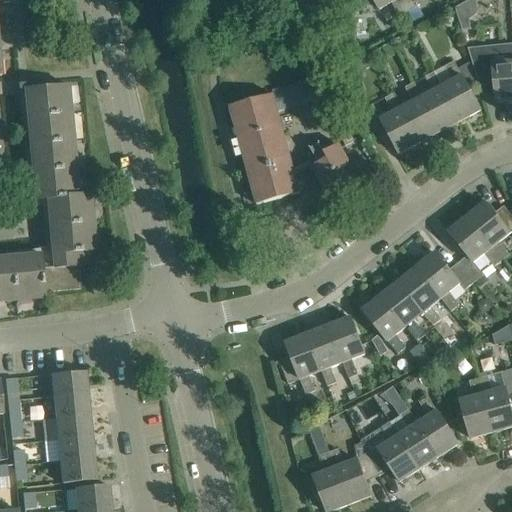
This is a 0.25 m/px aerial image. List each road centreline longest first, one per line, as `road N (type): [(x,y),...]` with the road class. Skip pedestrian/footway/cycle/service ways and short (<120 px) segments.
road 1 (residential): [(511,150),(476,167),(296,297),(175,319)]
road 2 (residential): [(175,319),(100,0)]
road 3 (residential): [(219,511),(175,319)]
road 4 (residential): [(143,511),(111,326)]
road 5 (residential): [(511,462),(455,475),(396,511)]
